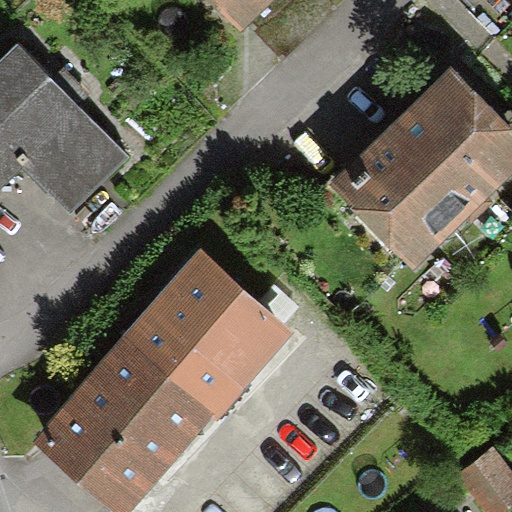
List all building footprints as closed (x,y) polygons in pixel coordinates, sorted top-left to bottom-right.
[(211,0),(237,28),(267,0),(211,0)] [(125,154),(20,40),(0,58),(0,192),(28,166),(67,208),(125,154)] [(511,168),(511,141),(445,71),(328,183),(408,267),(511,168)] [(293,335),(204,249),(38,442),(120,511),(124,511),(192,435),(212,411),(218,413),(255,374),(293,335)] [(499,511),(511,502),(511,478),(491,451),(460,474),(488,511),(499,511)]
